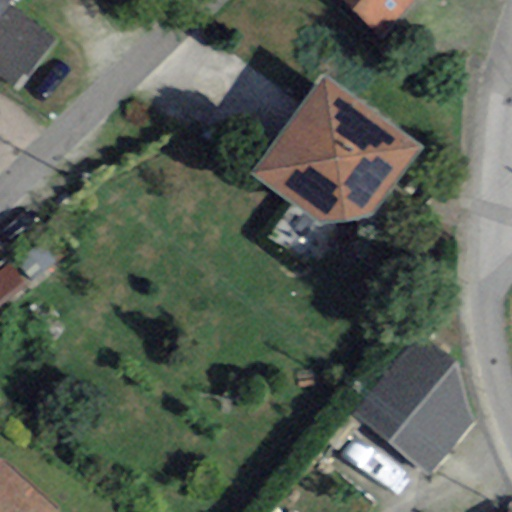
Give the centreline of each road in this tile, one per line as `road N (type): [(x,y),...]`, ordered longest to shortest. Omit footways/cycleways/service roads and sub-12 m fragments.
road 1 (residential): [(511,87),(491,233),(489,319),(511,423)]
road 2 (residential): [(0,200),(208,0)]
